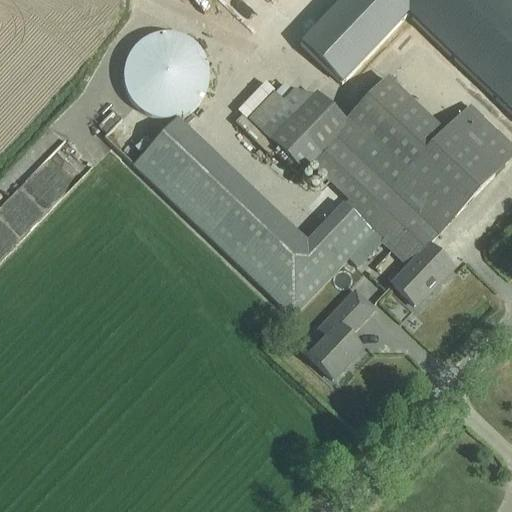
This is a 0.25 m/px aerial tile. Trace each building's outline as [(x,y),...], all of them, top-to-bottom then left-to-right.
[(227,0),(237,8),(244,0),(227,0)] [(511,0),(343,0),(299,46),(341,86),(407,17),(511,116),(511,0)] [(206,117),(205,37),(135,38),(136,118),(206,117)] [(438,237),(511,159),(511,150),(469,109),(443,137),(386,82),(344,125),(315,96),(313,99),(294,93),(283,104),(273,95),(247,122),(303,176),(310,168),(345,202),(342,206),(343,207),(306,245),(177,122),(133,168),(293,320),(349,261),(358,270),(385,242),(395,252),(400,246),(416,262),(391,288),(413,308),(430,291),(432,293),(453,271),(429,248),(428,249),(424,245),(434,234),(438,237)] [(352,336),(374,313),(354,294),(318,333),(326,341),(308,360),(332,383),(361,351),(345,336),(348,333),(352,336)]
